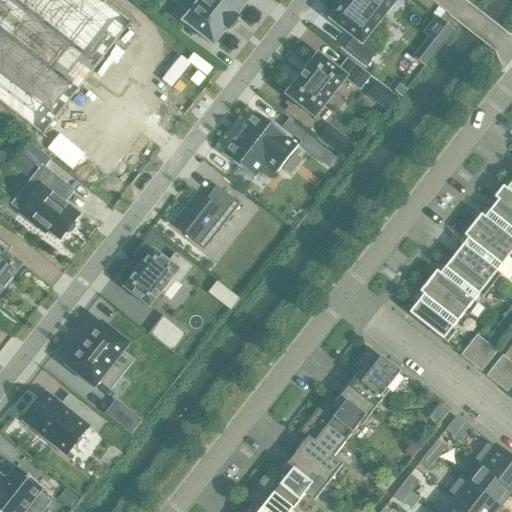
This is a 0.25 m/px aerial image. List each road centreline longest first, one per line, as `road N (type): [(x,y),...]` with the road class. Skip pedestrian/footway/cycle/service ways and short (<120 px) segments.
road 1 (residential): [(0,383),(303,0)]
road 2 (residential): [(178,511),(347,295)]
road 3 (residential): [(347,295),(511,85)]
road 4 (residential): [(511,427),(347,295)]
